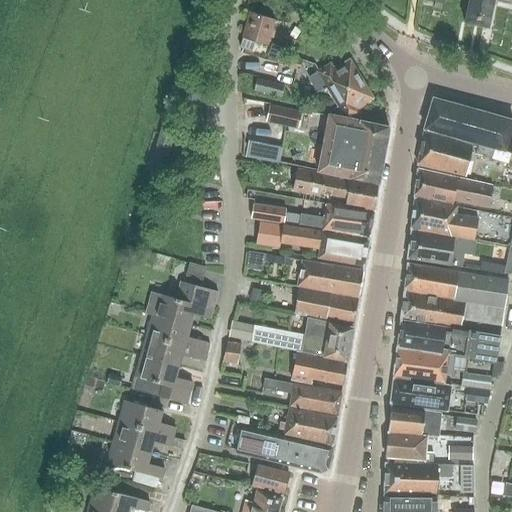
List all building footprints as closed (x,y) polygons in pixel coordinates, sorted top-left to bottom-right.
[(511,0),(468,0),(464,23),(487,28),(492,0),(501,0),(511,2),(511,0)] [(274,20),(249,12),(241,36),(243,37),(239,48),(252,52),(255,41),(265,45),(274,20)] [(268,58),(280,61),(284,47),(272,44),(268,58)] [(283,65),(298,69),(301,58),(286,55),(283,65)] [(330,97),(360,80),(348,60),(332,70),(329,65),(318,72),(319,73),(310,78),(318,92),(324,88),(330,97)] [(257,79),(254,91),(280,97),(283,85),(257,79)] [(360,80),(330,97),(335,107),(330,108),(332,115),(350,119),(358,114),(355,109),(371,99),(360,80)] [(184,91),(184,103),(207,103),(207,92),(184,91)] [(504,151),(511,124),(511,120),(463,107),(464,104),(448,100),(447,103),(432,99),(423,129),(472,142),(504,151)] [(206,114),(207,103),(184,103),(184,114),(206,114)] [(284,109),(280,126),(296,129),(297,124),(300,113),(300,112),(284,109)] [(184,126),(206,126),(206,114),(184,114),(184,126)] [(318,173),(378,183),(388,127),(349,120),(350,119),(332,115),(332,117),(328,116),(327,122),(320,121),(319,132),(325,133),(325,135),(317,134),(314,149),(322,150),(318,173)] [(206,137),(206,126),(184,126),(184,137),(206,137)] [(470,153),(472,145),(423,130),(416,165),(464,176),(470,153)] [(170,149),(158,145),(155,144),(149,164),(152,165),(164,169),(170,149)] [(488,158),(490,159),(493,149),(477,145),(475,154),(474,155),(488,158)] [(491,185),(416,169),(413,197),(450,204),(451,198),(487,205),(491,185)] [(374,210),(378,185),(295,170),(291,192),(318,196),(320,191),(332,193),(331,198),(328,197),(327,199),(374,210)] [(410,229),(474,239),(477,218),(455,215),(456,207),(412,198),(410,229)] [(250,218),(284,224),(286,208),(252,203),(250,218)] [(298,225),(368,237),(373,211),(326,204),(324,216),(301,212),(298,225)] [(283,224),(260,221),(256,244),(280,248),(281,243),(283,224)] [(281,243),(319,249),(323,231),(283,224),(281,243)] [(318,258),(363,266),(368,239),(323,231),(319,249),(318,258)] [(410,231),(407,259),(449,265),(453,237),(410,231)] [(257,261),(258,253),(248,252),(247,260),(257,261)] [(147,267),(148,259),(135,257),(134,264),(147,267)] [(296,286),(358,297),(362,271),(301,260),(296,286)] [(404,292),(398,319),(459,328),(460,319),(501,326),(504,307),(508,281),(406,263),(404,291),(464,301),(464,303),(404,292)] [(174,298),(157,294),(150,292),(144,313),(151,315),(152,315),(190,326),(193,315),(210,319),(217,292),(178,282),(174,298)] [(292,314),(306,317),(353,328),(358,299),(299,288),(292,314)] [(266,292),(252,289),(249,300),(263,304),(266,292)] [(152,315),(151,315),(146,335),(201,351),(203,341),(187,337),(190,326),(152,315)] [(306,317),(302,336),(252,326),(249,341),(299,352),(312,355),(347,361),(353,328),(306,317)] [(496,361),(500,335),(458,329),(398,320),(396,347),(448,355),(496,361)] [(146,335),(140,356),(179,367),(182,356),(198,360),(201,351),(146,335)] [(201,351),(208,352),(210,343),(203,341),(201,351)] [(241,344),(227,343),(219,376),(237,379),(238,375),(240,376),(242,365),(237,364),(241,344)] [(396,347),(392,377),(427,382),(427,381),(444,384),(448,355),(396,347)] [(343,385),(346,364),(312,358),(312,355),(296,352),(290,381),(311,385),(312,380),(343,385)] [(140,356),(135,377),(131,389),(186,404),(192,383),(176,378),(179,367),(140,356)] [(491,378),(470,375),(462,374),(460,386),(469,387),(489,389),(491,378)] [(119,387),(121,378),(109,375),(106,384),(119,387)] [(447,411),(451,386),(427,382),(392,377),(390,403),(412,406),(413,406),(447,411)] [(289,407),(337,415),(341,393),(293,384),(264,379),(262,388),(292,394),(289,407)] [(467,388),(465,401),(487,404),(489,391),(467,388)] [(118,422),(173,437),(176,428),(158,423),(162,412),(124,401),(118,422)] [(440,415),(390,406),(387,433),(438,435),(440,415)] [(284,435),(332,446),(337,417),(289,408),(284,435)] [(455,417),(453,430),(474,433),(476,420),(455,417)] [(84,423),(74,421),(71,431),(81,434),(84,423)] [(153,441),(170,446),(173,437),(118,422),(112,443),(150,453),(153,441)] [(322,472),(327,469),(331,447),(241,427),(235,452),(322,472)] [(385,463),(431,464),(432,452),(425,452),(425,435),(387,433),(385,457),(385,463)] [(184,440),(173,437),(171,446),(182,449),(184,440)] [(106,463),(162,479),(164,469),(147,464),(150,453),(112,443),(106,463)] [(472,447),(448,446),(448,459),(472,461),(472,447)] [(385,463),(384,494),(435,495),(436,478),(449,479),(449,466),(436,465),(431,465),(431,464),(385,463)] [(253,485),(283,494),(288,473),(258,465),(253,485)] [(474,466),(461,466),(461,475),(474,475),(474,466)] [(94,486),(88,507),(105,511),(128,511),(130,506),(146,511),(149,502),(116,492),(119,480),(95,473),(92,485),(94,486)] [(474,495),(474,479),(462,479),(462,495),(474,495)] [(511,484),(505,483),(502,496),(511,497),(511,484)] [(277,511),(281,497),(256,490),(252,502),(244,500),(241,511),(277,511)] [(435,495),(384,494),(382,511),(435,511),(436,509),(443,509),(443,500),(448,500),(448,495),(435,495)]
